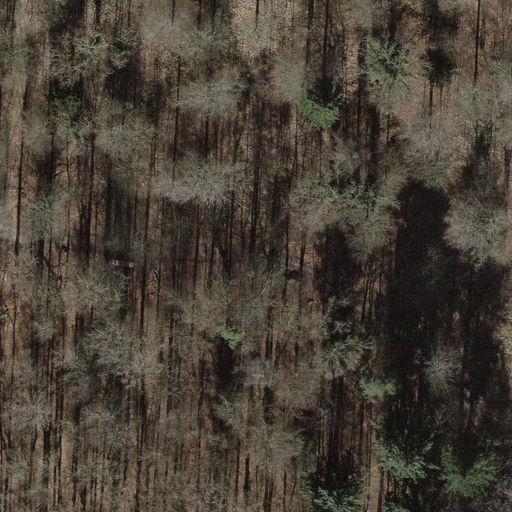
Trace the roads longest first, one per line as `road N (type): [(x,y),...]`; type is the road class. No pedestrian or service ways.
road 1 (track): [(0,231),(229,266),(381,308),(462,381),(502,511)]
road 2 (track): [(0,161),(24,83),(15,0)]
